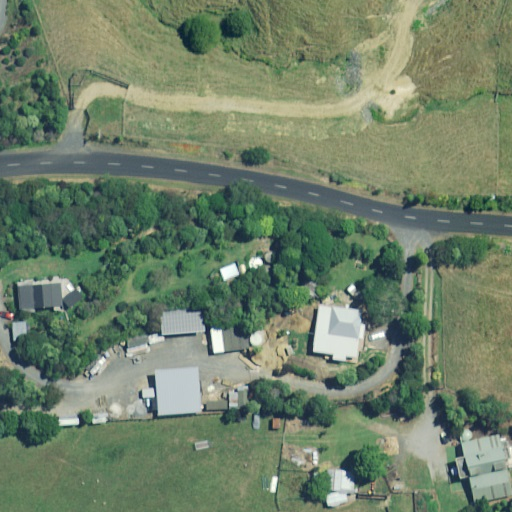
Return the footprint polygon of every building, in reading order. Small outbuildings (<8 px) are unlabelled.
[(264,257),(264,262),(276,264),(279,242),(259,239),(257,256),(264,257)] [(63,307),(61,284),(20,287),(22,312),(35,312),(35,308),(63,307)] [(83,299),(76,290),(64,300),(71,309),(83,299)] [(367,311),(333,307),(327,347),(332,348),(331,355),(348,357),(350,347),(362,348),(367,311)] [(206,332),(204,308),(161,312),(163,336),(206,332)] [(245,349),(241,327),(214,332),(217,347),(223,346),(224,353),(245,349)] [(157,371),(158,387),(144,388),(145,399),(159,398),(159,415),(201,413),(199,369),(157,371)] [(355,414),(355,406),(334,407),(335,416),(355,414)] [(511,489),(507,467),(511,466),(511,444),(510,433),(482,439),(463,444),(466,461),(457,463),(460,479),(470,477),(476,503),(511,495),(511,489)] [(356,472),(332,469),(329,490),(354,493),(356,472)]
